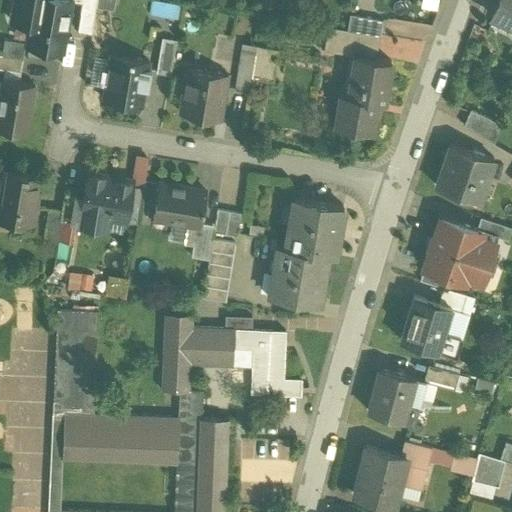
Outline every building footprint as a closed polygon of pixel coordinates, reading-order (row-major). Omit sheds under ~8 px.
[(15,0),(13,13),(33,17),(35,6),(69,11),(71,2),(71,1),(64,0),(15,0)] [(97,0),(71,0),(71,1),(71,2),(82,4),(80,14),(78,32),(92,34),(97,0)] [(511,0),(498,0),(491,16),(511,25),(511,0)] [(151,2),(150,16),(177,18),(178,4),(151,2)] [(69,11),(35,6),(33,17),(28,46),(44,49),(44,50),(59,52),(59,51),(62,52),(69,11)] [(382,21),(350,15),(347,31),(380,36),(382,21)] [(347,31),(328,27),(323,51),(354,57),(355,55),(376,59),(380,36),(347,31)] [(162,38),(156,74),(170,76),(176,41),(162,38)] [(256,46),(242,44),(234,91),(248,93),(252,70),(256,46)] [(278,50),(256,46),(252,70),(274,74),(278,50)] [(2,55),(0,54),(0,68),(21,72),(24,59),(2,55)] [(147,62),(110,55),(102,100),(139,107),(147,62)] [(376,59),(355,55),(354,57),(348,95),(348,96),(376,101),(376,102),(384,103),(391,61),(376,59)] [(226,75),(187,69),(180,114),(220,120),(226,75)] [(34,85),(2,80),(0,91),(0,129),(10,130),(10,133),(18,134),(18,132),(27,133),(34,85)] [(376,101),(348,96),(348,95),(340,94),(335,126),(371,132),(376,102),(376,101)] [(503,125),(471,110),(463,126),(494,144),(503,125)] [(473,151),(449,143),(435,186),(479,201),(493,158),(482,154),(481,156),(473,153),(473,151)] [(133,174),(145,176),(147,155),(136,154),(133,174)] [(39,177),(27,175),(27,173),(9,170),(4,202),(0,201),(0,219),(32,225),(39,177)] [(105,176),(88,173),(79,223),(105,227),(107,217),(126,220),(132,182),(105,178),(105,176)] [(206,191),(159,183),(158,191),(156,191),(154,202),(156,203),(153,219),(196,226),(200,227),(200,223),(206,191)] [(80,190),(66,188),(62,211),(61,221),(75,223),(80,190)] [(343,206),(298,199),(295,221),(290,220),(285,247),(327,254),(335,256),(343,206)] [(48,209),(43,242),(57,244),(61,221),(62,211),(48,209)] [(217,209),(214,232),(225,234),(229,211),(217,209)] [(229,211),(225,234),(237,235),(240,213),(229,211)] [(477,229),(440,217),(434,237),(432,236),(428,247),(430,248),(423,268),(465,282),(466,276),(482,281),(488,262),(495,264),(496,263),(489,261),(495,242),(496,237),(497,236),(477,229)] [(511,228),(480,218),(477,229),(497,236),(496,237),(508,241),(511,228)] [(214,225),(200,223),(200,227),(196,226),(191,257),(208,260),(214,225)] [(235,244),(213,240),(211,252),(233,255),(235,244)] [(285,247),(278,246),(273,273),(278,274),(275,297),(318,304),(327,254),(285,247)] [(233,255),(211,252),(209,263),(231,267),(233,255)] [(231,267),(209,263),(207,275),(229,278),(231,267)] [(68,272),(68,289),(91,289),(92,273),(68,272)] [(125,295),(127,278),(108,275),(106,292),(125,295)] [(229,278),(207,275),(205,286),(227,290),(229,278)] [(227,290),(205,286),(203,298),(225,301),(227,290)] [(474,297),(443,288),(439,303),(452,307),(469,312),(474,297)] [(439,303),(413,295),(400,339),(438,351),(452,307),(439,303)] [(98,311),(57,309),(56,328),(97,330),(98,311)] [(251,329),(236,329),(236,330),(225,329),(225,328),(192,326),(192,315),(165,314),(161,389),(179,390),(178,417),(64,412),(62,456),(64,456),(64,454),(175,459),(175,461),(176,461),(174,511),(120,511),(60,509),(60,511),(224,511),(225,496),(223,496),(224,455),(227,455),(228,419),(202,418),(203,389),(189,389),(190,364),(252,366),(251,393),(284,394),(285,380),(301,380),(301,379),(283,378),(285,331),(251,329)] [(252,317),(225,316),(225,328),(225,329),(236,330),(236,329),(251,329),(252,317)] [(458,373),(429,365),(424,380),(424,381),(425,382),(454,390),(458,373)] [(424,380),(380,368),(369,411),(414,423),(425,382),(424,381),(424,380)] [(432,447),(404,440),(400,455),(406,457),(400,480),(422,486),(432,447)] [(511,444),(505,442),(499,460),(504,461),(511,463),(511,444)] [(400,455),(366,447),(354,495),(393,505),(400,480),(406,457),(400,455)] [(499,460),(479,454),(472,481),(498,487),(504,461),(499,460)]
